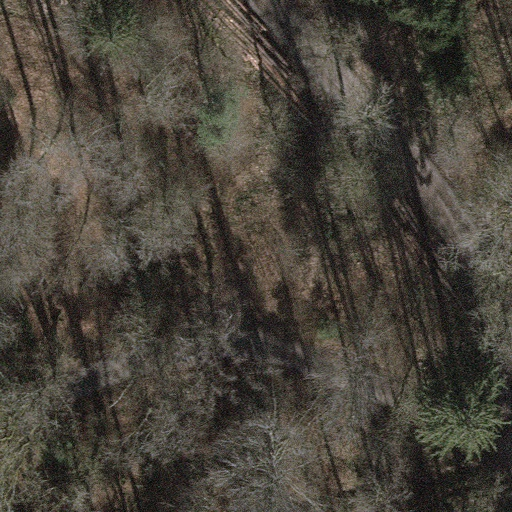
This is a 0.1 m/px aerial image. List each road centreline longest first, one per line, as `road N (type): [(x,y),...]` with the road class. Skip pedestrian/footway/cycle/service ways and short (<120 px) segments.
road 1 (track): [(0,425),(179,345),(256,338),(443,416),(511,420)]
road 2 (track): [(273,0),(446,211),(498,307),(511,357)]
